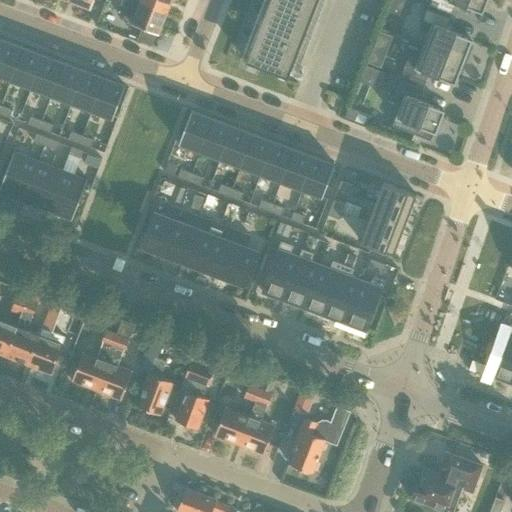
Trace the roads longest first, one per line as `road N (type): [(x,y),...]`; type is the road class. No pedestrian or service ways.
road 1 (residential): [(403,388),(0,238)]
road 2 (residential): [(403,388),(466,190)]
road 3 (residential): [(189,78),(69,46),(0,17)]
road 4 (residential): [(168,453),(0,388)]
road 5 (residential): [(466,190),(303,126)]
road 6 (residential): [(328,511),(168,453)]
road 7 (residential): [(466,190),(511,55)]
road 8 (residential): [(303,126),(349,0)]
road 9 (residential): [(365,511),(403,388)]
road 10 (residential): [(303,126),(189,78)]
